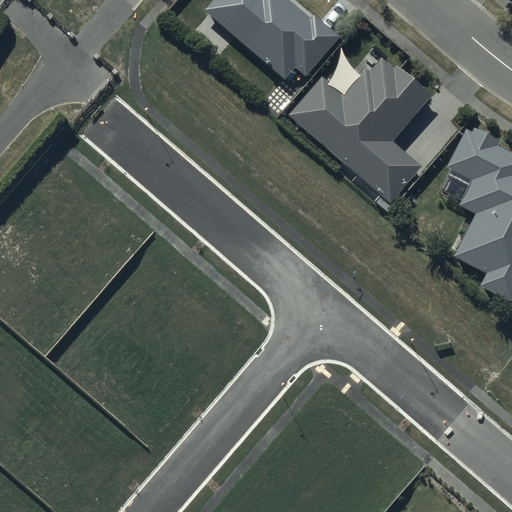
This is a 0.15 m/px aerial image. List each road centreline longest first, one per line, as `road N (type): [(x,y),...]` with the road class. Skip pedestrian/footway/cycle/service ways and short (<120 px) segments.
road 1 (residential): [(323,310),(97,115)]
road 2 (residential): [(151,511),(323,310)]
road 3 (residential): [(511,473),(323,310)]
